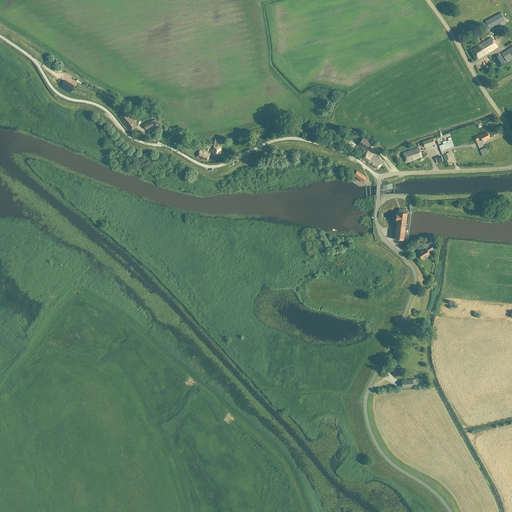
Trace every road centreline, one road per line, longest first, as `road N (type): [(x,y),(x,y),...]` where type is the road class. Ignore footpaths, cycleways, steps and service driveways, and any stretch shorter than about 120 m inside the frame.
road 1 (unclassified): [(380,177),(348,154),(293,138),(221,165),(199,164),(135,140),(97,105),(65,98),(0,36)]
road 2 (unclassified): [(450,511),(388,461),(367,425),(368,386),(416,277),(377,226),(380,177)]
road 3 (unclassified): [(511,138),(426,0)]
road 4 (unclassified): [(380,177),(511,167)]
